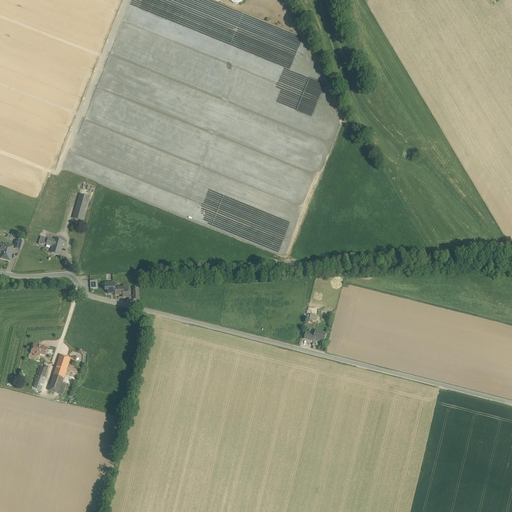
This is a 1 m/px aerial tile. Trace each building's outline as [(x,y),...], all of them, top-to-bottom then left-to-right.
[(81,196),(74,219),(82,221),(89,198),(81,196)] [(64,242),(55,239),(55,241),(45,238),(43,244),(53,247),(51,253),(60,256),(64,242)] [(24,241),(17,239),(15,248),(21,250),(24,241)] [(13,247),(4,245),(0,243),(0,251),(3,252),(1,258),(10,261),(13,247)] [(123,289),(115,289),(115,295),(123,295),(123,298),(129,298),(129,294),(128,290),(123,290),(123,289)] [(326,334),(315,331),(314,335),(306,333),(304,339),(313,341),(313,340),(324,343),(326,334)] [(42,348),(34,345),(33,349),(32,350),(31,351),(32,353),(31,353),(34,354),(35,355),(38,356),(39,356),(40,356),(40,354),(43,354),(45,348),(42,347),(42,348)] [(70,359),(60,356),(57,364),(63,366),(62,370),(66,371),(70,359)] [(57,364),(49,390),(58,394),(59,392),(63,394),(66,384),(62,383),(66,371),(62,370),(63,366),(57,364)] [(48,369),(41,367),(38,376),(44,378),(48,369)] [(44,378),(38,376),(34,387),(42,390),(46,379),(44,378)]
